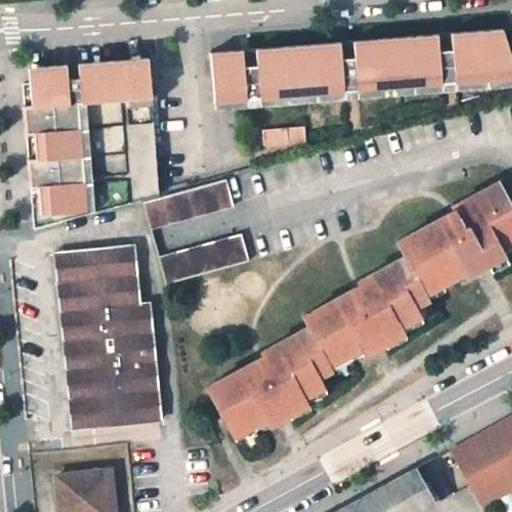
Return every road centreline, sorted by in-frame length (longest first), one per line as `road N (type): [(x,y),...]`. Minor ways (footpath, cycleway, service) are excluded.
road 1 (residential): [(370,0),(0,29)]
road 2 (primary): [(511,370),(272,511)]
